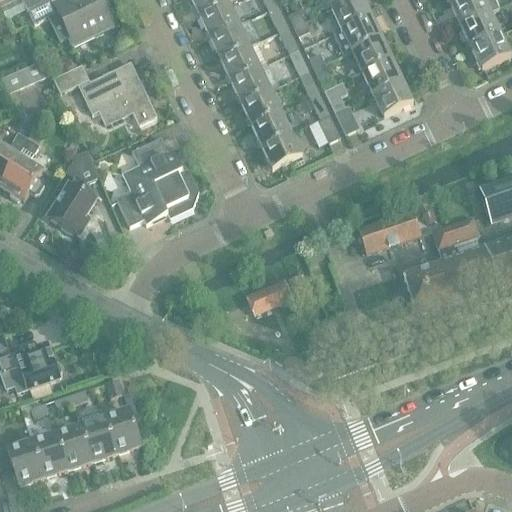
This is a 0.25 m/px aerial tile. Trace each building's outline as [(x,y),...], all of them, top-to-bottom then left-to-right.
[(53,0),(22,0),(19,1),(24,13),(25,15),(27,14),(54,1),(53,0)] [(54,1),(27,14),(34,27),(47,21),(59,46),(68,41),(72,50),(112,31),(97,0),(65,0),(56,5),(54,1)] [(188,0),(199,21),(229,7),(225,0),(188,0)] [(277,11),(271,0),(260,0),(268,15),(277,11)] [(325,0),(331,13),(358,0),(325,0)] [(358,0),(331,13),(342,34),(342,35),(372,21),(361,0),(358,0)] [(446,0),(451,9),(469,0),(446,0)] [(461,31),(490,17),(498,14),(491,0),(469,0),(451,9),(461,31)] [(19,1),(1,10),(6,22),(24,13),(19,1)] [(199,21),(209,43),(239,29),(229,7),(199,21)] [(287,33),(277,11),(268,15),(278,37),(287,33)] [(289,19),(294,30),(305,25),(299,14),(289,19)] [(461,31),(472,53),(501,39),(490,17),(461,31)] [(352,56),(382,42),(372,21),(342,35),(342,34),(333,38),(343,60),(352,56)] [(309,36),(305,25),(294,30),(299,40),(309,36)] [(209,43),(220,65),(249,51),(239,29),(209,43)] [(297,54),(287,33),(278,37),(288,59),(297,54)] [(511,61),(501,39),(472,53),(482,75),(511,61)] [(352,56),(363,78),(392,64),(382,42),(352,56)] [(220,65),(230,86),(259,72),(249,51),(220,65)] [(308,77),(297,54),(288,59),(299,81),(308,77)] [(309,63),(315,74),(325,69),(320,58),(309,63)] [(363,78),(373,100),(403,86),(392,64),(363,78)] [(7,99),(47,81),(40,66),(0,84),(7,99)] [(330,79),(325,69),(315,74),(320,84),(330,79)] [(136,131),(155,122),(130,70),(89,89),(80,71),(51,84),(58,99),(76,91),(90,120),(97,116),(103,131),(130,118),(136,131)] [(230,86),(240,109),(270,95),(259,72),(230,86)] [(319,99),(308,77),(299,81),(309,103),(319,99)] [(413,108),(403,86),(373,100),(384,122),(413,108)] [(324,96),(335,118),(348,112),(348,111),(345,113),(340,102),(346,99),(341,88),(324,96)] [(240,109),(251,131),(280,117),(270,95),(240,109)] [(328,120),(319,99),(309,103),(319,125),(328,120)] [(359,134),(348,112),(335,118),(345,140),(359,134)] [(251,131),(261,153),(291,139),(280,117),(251,131)] [(328,120),(319,125),(317,126),(327,148),(339,143),(328,120)] [(36,129),(28,143),(38,149),(46,135),(36,129)] [(12,146),(21,151),(23,152),(28,143),(17,137),(12,146)] [(301,161),(291,139),(261,153),(271,175),(301,161)] [(134,173),(130,183),(194,206),(198,196),(187,174),(182,176),(172,154),(167,156),(160,142),(131,156),(138,171),(134,173)] [(38,149),(28,143),(23,152),(33,158),(38,149)] [(0,188),(18,159),(17,158),(0,147),(0,188)] [(89,149),(88,153),(90,158),(95,159),(99,157),(100,152),(98,148),(94,147),(89,149)] [(29,165),(33,158),(23,152),(21,151),(17,158),(18,159),(0,188),(0,191),(8,196),(8,201),(17,206),(20,204),(22,205),(28,196),(33,200),(38,199),(43,191),(41,185),(36,182),(42,172),(29,165)] [(85,192),(96,184),(84,157),(75,161),(65,177),(75,182),(70,191),(67,189),(48,221),(59,228),(58,229),(73,238),(74,237),(78,239),(87,223),(85,222),(94,205),(84,199),(85,196),(83,195),(85,192)] [(192,213),(194,206),(130,183),(127,190),(129,194),(114,201),(128,231),(143,224),(145,229),(167,218),(169,223),(192,213)] [(491,230),(511,223),(511,185),(479,196),(491,230)] [(423,212),(421,216),(424,225),(428,227),(433,226),(435,221),(432,212),(428,211),(423,212)] [(365,260),(369,259),(405,247),(403,244),(415,240),(408,218),(375,228),(376,231),(357,237),(365,260)] [(455,248),(459,259),(466,278),(451,283),(453,289),(444,291),(450,307),(503,289),(489,248),(478,252),(475,242),(479,240),(472,222),(449,230),(455,248)] [(438,254),(455,248),(449,230),(432,236),(438,254)] [(511,240),(489,248),(503,289),(511,286),(511,240)] [(324,252),(307,260),(310,268),(327,260),(324,252)] [(415,319),(450,307),(444,291),(453,289),(451,283),(466,278),(459,259),(402,278),(415,319)] [(302,278),(293,282),(304,309),(314,305),(302,278)] [(285,283),(247,296),(254,315),(291,303),(285,283)] [(2,339),(0,339),(0,369),(3,377),(0,377),(0,379),(5,395),(14,392),(16,399),(27,395),(29,394),(49,387),(59,384),(58,383),(61,378),(57,367),(52,365),(46,348),(10,361),(2,339)] [(108,403),(120,399),(116,385),(103,389),(108,403)] [(49,387),(29,394),(33,405),(53,398),(49,387)] [(83,396),(68,401),(72,411),(86,407),(83,396)] [(55,416),(72,411),(68,401),(52,406),(55,416)] [(33,424),(49,419),(45,408),(29,413),(33,424)] [(127,414),(103,422),(115,458),(139,450),(127,414)] [(103,422),(78,430),(90,466),(115,458),(103,422)] [(78,430),(54,438),(67,474),(90,466),(78,430)] [(54,438),(31,446),(43,482),(67,474),(54,438)] [(4,445),(0,445),(0,473),(11,469),(18,490),(43,482),(31,446),(7,454),(4,445)]
